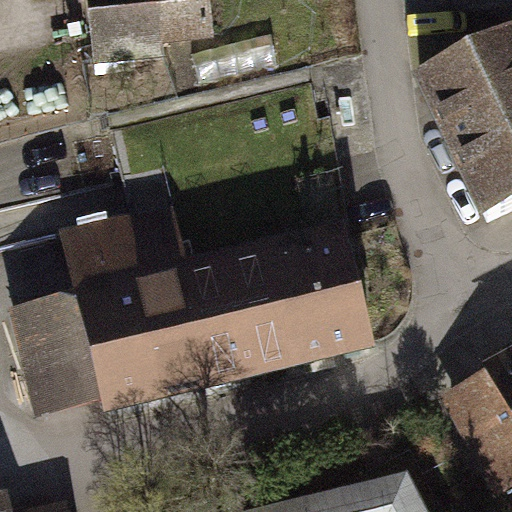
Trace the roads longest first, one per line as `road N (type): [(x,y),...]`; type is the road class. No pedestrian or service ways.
road 1 (residential): [(474,293),(443,334),(374,383),(89,457),(0,469)]
road 2 (residential): [(382,0),(402,148),(445,255),(474,293)]
